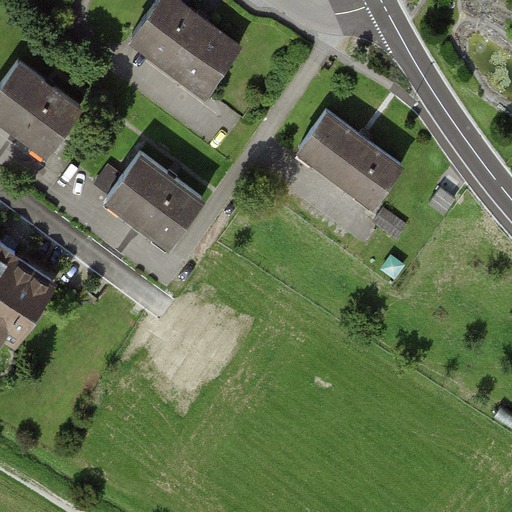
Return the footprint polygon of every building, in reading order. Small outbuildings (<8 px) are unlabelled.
[(247,43),(185,0),(163,0),(140,34),(216,87),(247,43)] [(21,59),(0,86),(0,113),(46,149),(81,105),(21,59)] [(402,160),(331,109),(305,145),(377,196),(402,160)] [(145,152),(108,199),(169,246),(206,198),(145,152)] [(57,279),(0,242),(0,327),(18,339),(57,279)]
